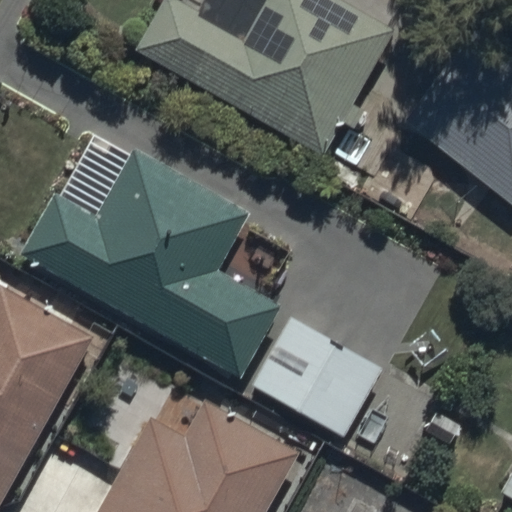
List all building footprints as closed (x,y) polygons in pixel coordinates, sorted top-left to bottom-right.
[(357,96),(399,22),(360,0),(204,0),(204,1),(201,0),(161,0),(136,46),(325,147),(342,114),(357,122),(369,103),(357,96)] [(511,48),(478,22),(407,111),(511,193),(511,48)] [(53,182),(18,244),(244,371),(284,299),(220,263),(253,204),(137,139),(133,146),(96,125),(61,187),(53,182)] [(0,494),(98,331),(4,275),(0,281),(0,494)] [(384,363),(291,310),(249,383),(342,437),(384,363)] [(191,429),(149,407),(94,511),(261,511),(298,441),(209,394),(191,429)] [(511,468),(503,485),(511,490),(511,468)]
